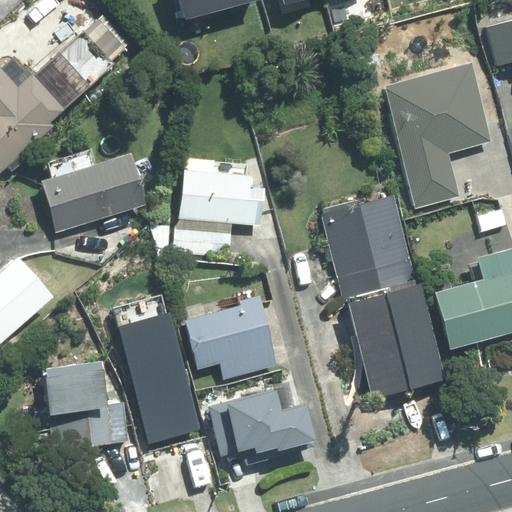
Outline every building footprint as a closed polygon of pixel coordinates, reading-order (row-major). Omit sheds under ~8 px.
[(182,0),(188,19),(259,0),(182,0)] [(511,20),(485,28),(495,66),(511,61),(511,20)] [(57,111),(116,59),(89,28),(30,81),(18,91),(0,71),(0,169),(49,126),(45,122),(57,111)] [(445,152),(487,142),(468,64),(382,86),(412,208),(457,197),(445,152)] [(126,154),(39,182),(55,232),(143,204),(126,154)] [(254,226),(257,199),(247,197),(249,177),(209,173),(210,161),(186,158),(185,172),(181,172),(177,219),(205,222),(204,231),(174,227),(172,254),(226,259),(228,231),(220,230),(220,222),(254,226)] [(316,210),(340,291),(410,271),(387,189),(316,210)] [(500,209),(476,216),(480,231),(504,224),(500,209)] [(511,247),(475,258),(481,279),(432,293),(448,350),(511,331),(511,247)] [(14,259),(0,271),(0,341),(49,298),(14,259)] [(340,297),(364,391),(436,373),(412,278),(340,297)] [(255,297),(237,301),(238,306),(184,321),(196,368),(218,362),(223,379),(274,366),(255,297)] [(150,351),(154,367),(167,365),(163,348),(150,351)] [(44,377),(41,378),(45,415),(49,415),(54,451),(127,442),(122,404),(103,406),(97,361),(42,368),(44,377)] [(137,362),(138,379),(148,377),(146,361),(137,362)] [(265,392),(202,409),(216,460),(245,452),(247,458),(305,442),(296,409),(271,416),(265,392)]
